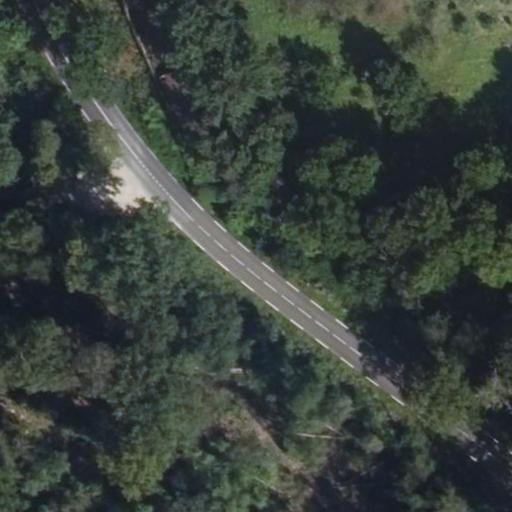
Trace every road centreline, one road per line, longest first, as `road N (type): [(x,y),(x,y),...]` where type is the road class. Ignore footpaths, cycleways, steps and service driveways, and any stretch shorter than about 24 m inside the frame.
road 1 (tertiary): [(15,0),(41,48),(159,193),(511,478)]
road 2 (track): [(0,371),(209,511)]
road 3 (track): [(0,191),(159,193)]
